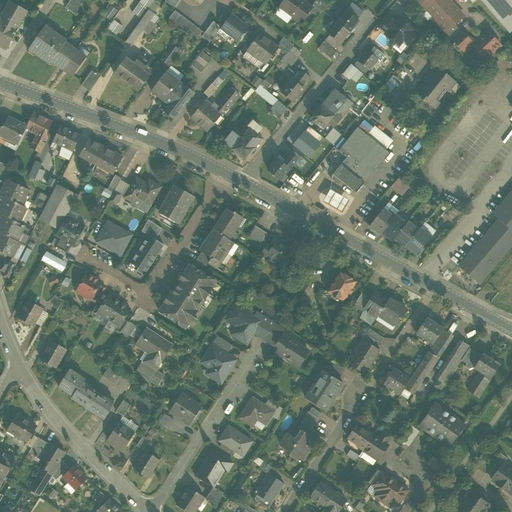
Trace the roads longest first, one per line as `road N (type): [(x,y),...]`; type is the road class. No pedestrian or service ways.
road 1 (residential): [(433,287),(282,511)]
road 2 (residential): [(226,174),(0,82)]
road 3 (residential): [(433,287),(245,184)]
road 4 (residential): [(88,257),(146,293),(226,174)]
road 5 (residential): [(148,511),(55,417),(17,363)]
road 6 (residential): [(258,349),(150,511)]
road 7 (residential): [(353,49),(245,184)]
